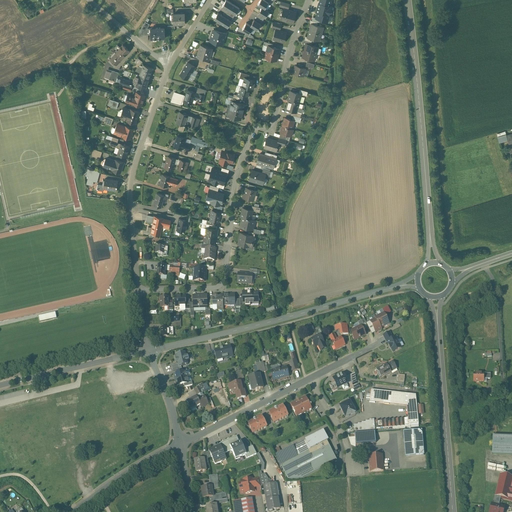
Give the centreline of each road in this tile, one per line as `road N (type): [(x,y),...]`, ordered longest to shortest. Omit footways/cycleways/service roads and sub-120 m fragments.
road 1 (residential): [(138,289),(219,284),(237,174),(255,125),(272,124),(309,0)]
road 2 (tertiary): [(417,281),(147,349)]
road 3 (primary): [(406,0),(432,262)]
road 4 (residential): [(170,65),(130,177),(138,289)]
road 5 (primary): [(435,296),(452,511)]
road 6 (tertiary): [(147,349),(0,385)]
road 7 (residential): [(305,379),(179,443)]
road 8 (residential): [(179,443),(76,511)]
